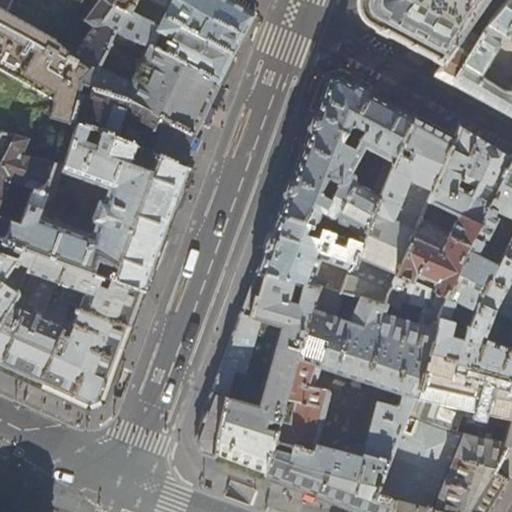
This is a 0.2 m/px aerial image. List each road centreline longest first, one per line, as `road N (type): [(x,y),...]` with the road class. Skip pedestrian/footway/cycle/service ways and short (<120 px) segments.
road 1 (secondary): [(293,16),(143,438),(131,460),(110,470)]
road 2 (residential): [(293,16),(511,135)]
road 3 (residential): [(110,470),(0,416)]
